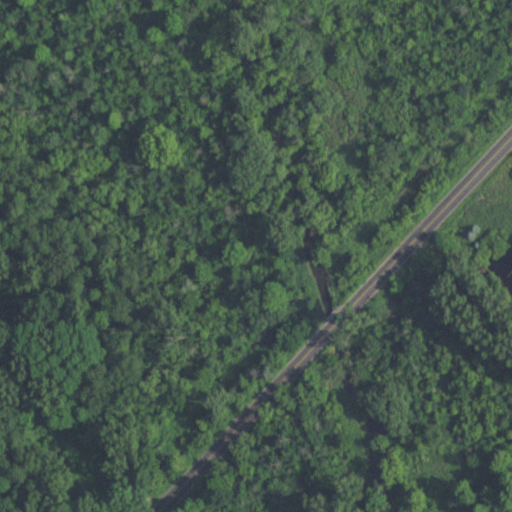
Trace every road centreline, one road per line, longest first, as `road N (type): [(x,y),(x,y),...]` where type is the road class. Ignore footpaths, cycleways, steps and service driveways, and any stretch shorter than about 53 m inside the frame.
road 1 (residential): [(511,147),(165,511)]
road 2 (residential): [(147,511),(0,352)]
